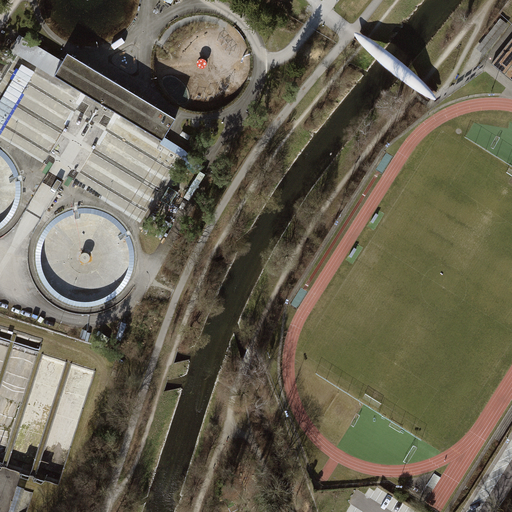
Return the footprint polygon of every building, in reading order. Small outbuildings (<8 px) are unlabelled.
[(12,52),(55,77),(64,61),(20,35),(11,49),(13,49),(12,52)] [(511,39),(492,64),(511,80),(511,39)] [(64,61),(55,77),(163,142),(169,132),(177,119),(68,54),(64,61)] [(201,57),(199,58),(198,59),(197,60),(196,62),(196,63),(197,65),(198,67),(199,68),(201,68),(203,68),(204,67),(206,66),(207,64),(207,63),(207,61),(206,59),(204,58),(203,57),(201,57)] [(191,137),(183,131),(180,135),(188,141),(191,137)] [(189,176),(179,170),(146,227),(156,232),(189,176)]
